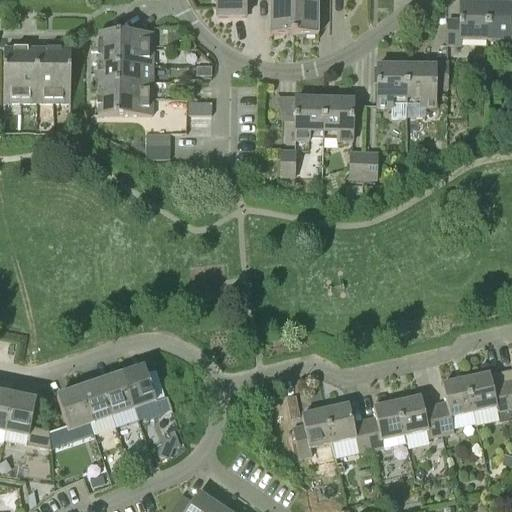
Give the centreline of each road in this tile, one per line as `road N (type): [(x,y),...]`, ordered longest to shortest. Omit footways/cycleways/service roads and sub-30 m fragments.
road 1 (residential): [(511,333),(343,379),(309,365),(215,387)]
road 2 (residential): [(426,0),(347,57),(283,73),(252,69),(210,45),(177,7)]
road 3 (residential): [(215,387),(200,363),(152,343),(34,375),(0,370)]
road 4 (residential): [(82,511),(198,459)]
